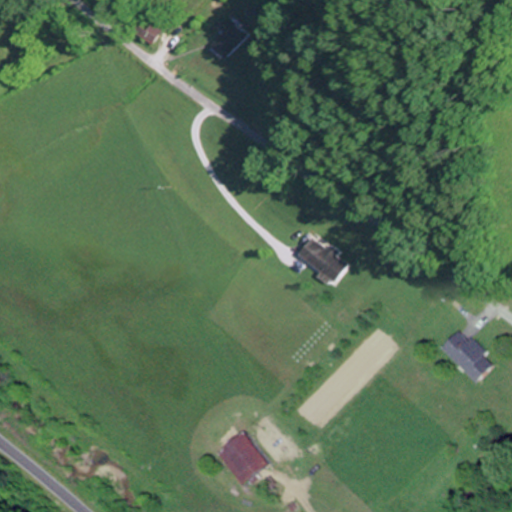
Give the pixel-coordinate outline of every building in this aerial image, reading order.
[(226,34),(215,48),(229,59),(251,32),(231,15),(220,29),(226,34)] [(156,43),(160,35),(145,28),(141,36),(156,43)] [(351,264),(314,237),(300,256),(338,283),(351,264)] [(499,365),(464,330),(445,349),(480,384),(499,365)] [(273,466),(248,432),(219,453),(244,487),(273,466)]
